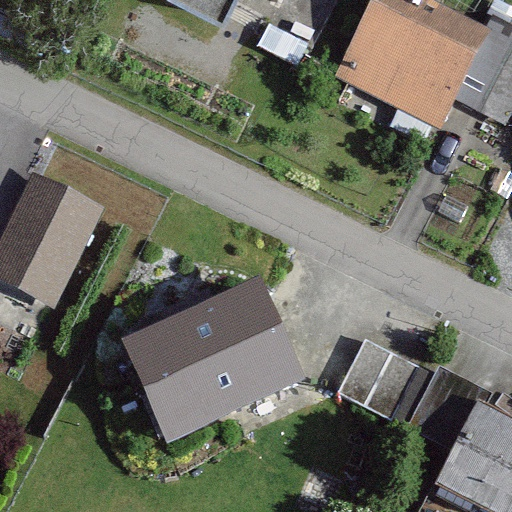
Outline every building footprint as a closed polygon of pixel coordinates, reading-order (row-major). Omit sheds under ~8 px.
[(176,0),(175,5),(235,25),(243,0),(176,0)] [(493,41),(408,0),(391,0),(347,90),(446,138),(493,41)] [(117,50),(143,61),(161,19),(134,8),(117,50)] [(0,267),(0,285),(63,313),(104,217),(35,187),(0,267)] [(314,387),(271,297),(234,314),(227,301),(174,325),(178,334),(142,350),(187,446),(314,387)] [(421,375),(367,349),(341,403),(395,429),(421,375)] [(448,499),(475,511),(511,511),(511,417),(492,408),(448,499)]
